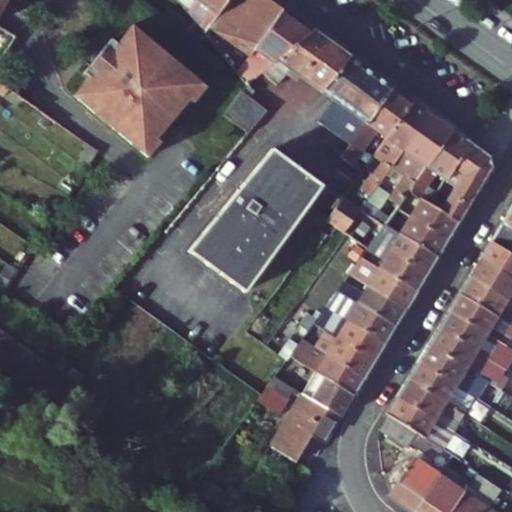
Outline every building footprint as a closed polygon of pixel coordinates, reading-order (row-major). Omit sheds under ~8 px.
[(0,0),(0,30),(5,21),(14,5),(20,9),(24,0),(0,0)] [(184,0),(179,6),(192,22),(209,0),(184,0)] [(209,0),(192,22),(207,41),(238,0),(209,0)] [(262,81),(315,39),(261,0),(238,0),(207,41),(249,92),(262,81)] [(142,39),(136,34),(121,53),(108,69),(114,74),(142,39)] [(211,96),(142,39),(114,74),(108,69),(93,87),(78,105),(152,167),(166,151),(162,148),(194,109),(198,112),(211,96)] [(315,39),(262,81),(278,93),(291,75),(303,84),(324,99),(339,110),(323,132),(353,154),(396,96),(353,66),(331,50),(315,39)] [(108,69),(121,53),(116,49),(102,65),(108,69)] [(108,69),(102,65),(88,82),(93,87),(108,69)] [(0,101),(6,106),(12,98),(0,89),(0,101)] [(389,147),(416,111),(396,96),(353,154),(345,166),(356,174),(366,160),(375,167),(389,147)] [(243,100),(225,123),(250,141),(267,118),(243,100)] [(406,159),(432,123),(416,111),(389,147),(395,152),(381,171),(392,178),(406,159)] [(457,140),(432,123),(406,159),(430,177),(457,140)] [(456,182),(475,153),(457,140),(430,177),(418,193),(413,200),(435,215),(440,207),(430,201),(440,186),(450,192),(456,182)] [(462,232),(498,173),(475,153),(456,182),(465,188),(449,213),(440,207),(435,215),(462,232)] [(189,261),(246,302),(325,194),(275,158),(189,261)] [(389,208),(401,215),(407,208),(413,200),(418,193),(407,185),(389,208)] [(415,224),(452,247),(462,232),(435,215),(413,200),(407,208),(419,217),(415,224)] [(363,218),(346,206),(330,228),(347,239),(363,218)] [(363,218),(347,239),(371,256),(382,241),(386,235),(363,218)] [(504,248),(499,244),(493,252),(508,261),(511,255),(511,222),(504,234),(510,239),(504,248)] [(389,232),(441,266),(452,247),(415,224),(408,234),(394,225),(389,232)] [(394,258),(431,282),(441,266),(389,232),(386,235),(382,241),(398,252),(394,258)] [(511,263),(508,261),(493,252),(483,268),(511,286),(511,263)] [(394,258),(388,267),(371,256),(365,264),(420,299),(431,282),(394,258)] [(372,293),(409,317),(420,299),(365,264),(353,280),(372,293)] [(472,286),(511,310),(511,286),(483,268),(472,286)] [(462,303),(511,334),(511,310),(472,286),(462,303)] [(341,297),(399,334),(409,317),(372,293),(367,300),(347,288),(341,297)] [(351,327),(389,350),(399,334),(341,297),(335,305),(356,318),(351,327)] [(451,319),(506,355),(511,345),(511,334),(462,303),(451,319)] [(440,337),(496,372),(506,355),(451,319),(440,337)] [(317,328),(378,367),(389,350),(351,327),(345,336),(322,322),(317,328)] [(329,361),(367,385),(378,367),(317,328),(310,338),(335,352),(329,361)] [(430,353),(486,388),(496,372),(440,337),(430,353)] [(326,386),(355,404),(367,385),(329,361),(305,345),(291,364),(326,386)] [(420,370),(476,405),(486,388),(430,353),(420,370)] [(409,387),(466,422),(476,405),(420,370),(409,387)] [(275,385),(257,409),(277,421),(292,395),(275,385)] [(342,426),(355,404),(326,386),(313,408),(342,426)] [(455,440),(466,422),(409,387),(398,404),(455,440)] [(321,449),(326,453),(342,426),(313,408),(303,402),(271,454),(296,468),(304,455),(313,460),(321,449)] [(389,425),(431,451),(443,459),(455,440),(398,404),(387,423),(389,425)] [(408,450),(425,461),(431,451),(389,425),(381,438),(405,453),(408,450)] [(398,511),(417,511),(438,482),(412,466),(386,504),(398,511)] [(487,511),(499,494),(476,480),(463,498),(452,511),(487,511)] [(452,511),(463,498),(438,482),(417,511),(452,511)]
